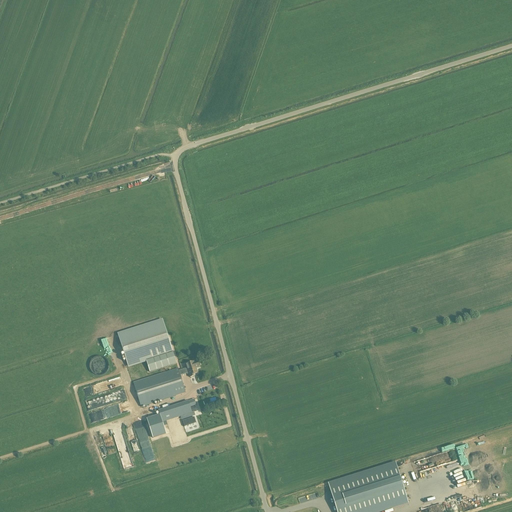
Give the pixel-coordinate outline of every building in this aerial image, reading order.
[(128,367),(146,361),(173,353),(162,321),(118,335),(128,367)] [(150,373),(176,364),(173,353),(146,361),(150,373)] [(104,373),(107,361),(96,358),(93,370),(104,373)] [(179,371),(180,376),(188,373),(190,378),(194,377),(193,375),(197,373),(196,369),(199,368),(197,362),(194,363),(194,362),(186,365),(187,368),(179,371)] [(141,407),(186,393),(180,376),(179,371),(178,369),(133,383),(141,407)] [(153,439),(166,434),(162,423),(192,413),(188,402),(158,411),(160,415),(147,419),(153,439)] [(196,423),(194,417),(182,421),(184,427),(196,423)] [(154,459),(145,421),(135,423),(142,453),(144,452),(146,461),(154,459)] [(457,449),(435,455),(438,465),(459,460),(457,449)] [(337,511),(380,511),(408,503),(395,463),(328,484),(337,511)]
